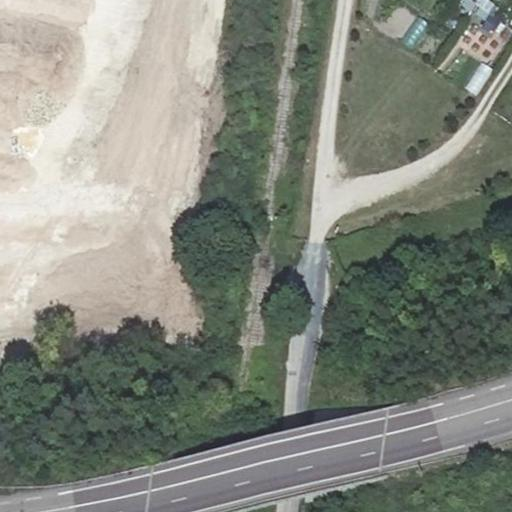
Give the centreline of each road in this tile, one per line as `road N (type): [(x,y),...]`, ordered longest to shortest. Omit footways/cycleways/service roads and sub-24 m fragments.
road 1 (secondary): [(511,382),(259,456),(0,502)]
road 2 (secondary): [(127,511),(511,414)]
